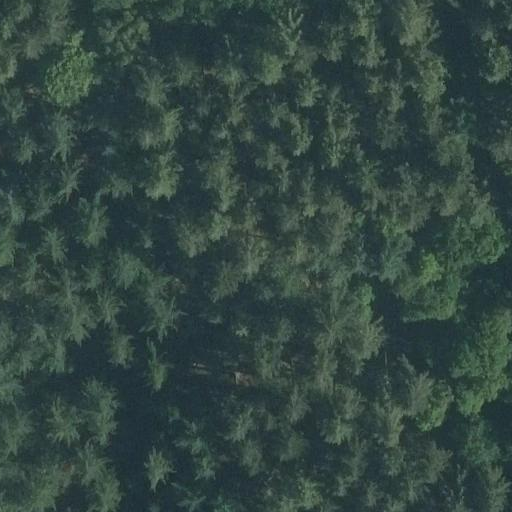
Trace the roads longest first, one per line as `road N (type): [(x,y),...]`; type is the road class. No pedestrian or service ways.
road 1 (track): [(86,0),(250,511)]
road 2 (track): [(234,0),(0,74)]
